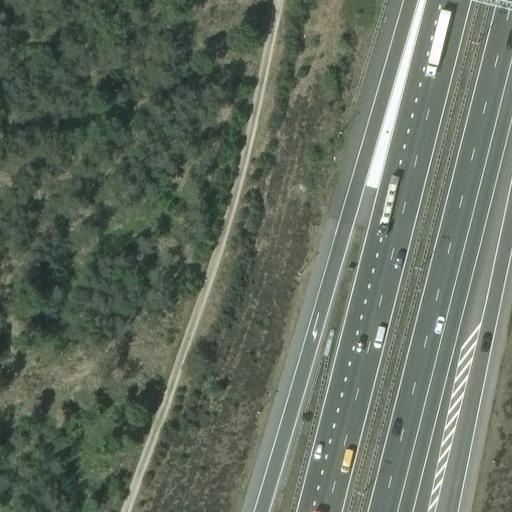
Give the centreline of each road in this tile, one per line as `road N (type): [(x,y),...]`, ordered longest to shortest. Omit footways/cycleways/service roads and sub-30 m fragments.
road 1 (track): [(277,0),(219,245),(125,511)]
road 2 (motorway): [(407,0),(254,511)]
road 3 (motorway): [(457,0),(327,511)]
road 4 (motorway): [(391,511),(511,43)]
road 5 (motorway): [(448,511),(511,217)]
